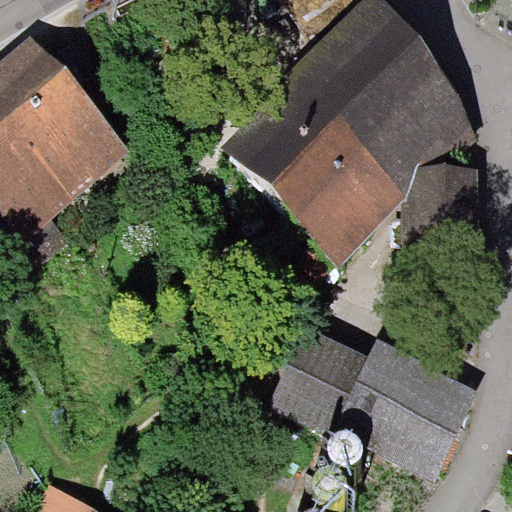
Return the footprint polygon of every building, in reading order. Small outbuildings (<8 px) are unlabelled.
[(379,0),(371,0),(224,154),(339,271),(408,204),(419,173),(472,127),(379,0)] [(0,226),(2,229),(20,249),(130,156),(32,41),(0,67),(0,226)] [(477,172),(419,173),(408,204),(403,300),(481,297),(477,172)] [(335,440),(371,362),(306,331),(269,409),(335,440)] [(371,362),(335,440),(436,486),(479,393),(378,347),(371,362)] [(90,511),(49,488),(34,511),(90,511)]
